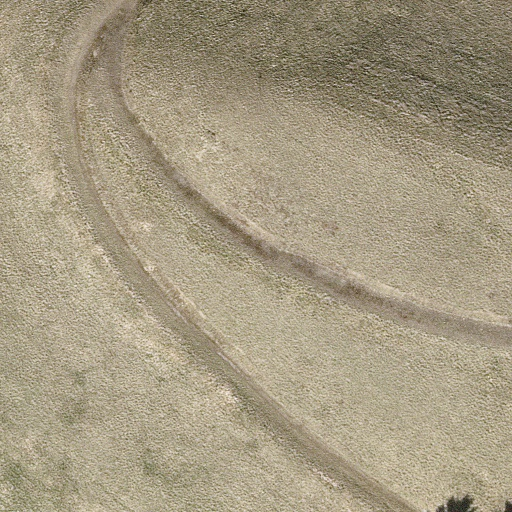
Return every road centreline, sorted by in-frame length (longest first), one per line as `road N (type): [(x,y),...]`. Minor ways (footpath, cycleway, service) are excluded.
road 1 (track): [(401,511),(251,397),(114,247),(70,147),(65,95),(70,56),(113,0)]
road 2 (track): [(119,0),(111,66),(118,108),(142,149),(211,218),(314,277),(472,329),(511,333)]
